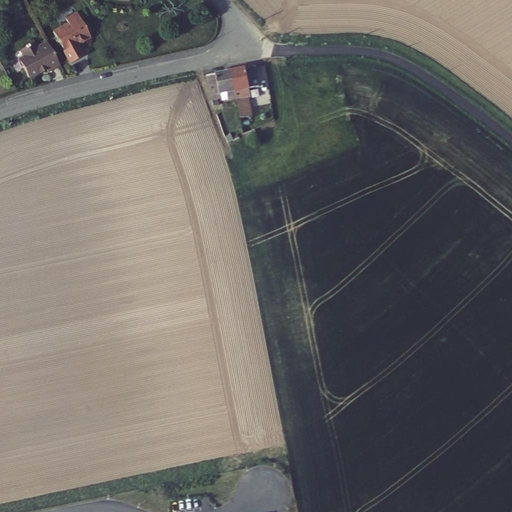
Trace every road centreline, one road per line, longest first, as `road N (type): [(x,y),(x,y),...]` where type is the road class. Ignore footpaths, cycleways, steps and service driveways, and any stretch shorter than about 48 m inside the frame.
road 1 (unclassified): [(511,139),(398,60),(363,50),(233,45)]
road 2 (residential): [(0,112),(216,58),(233,45)]
